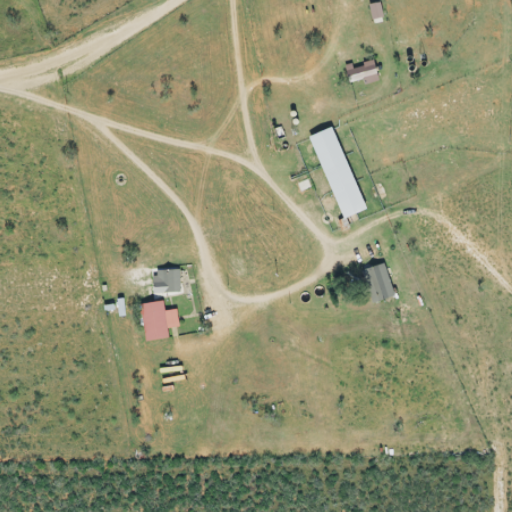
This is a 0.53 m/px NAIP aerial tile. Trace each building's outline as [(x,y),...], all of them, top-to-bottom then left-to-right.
[(346,65),(352,83),(366,79),(367,85),(381,81),(375,61),(356,66),(355,63),(346,65)] [(343,219),(367,211),(337,127),(314,136),(343,219)] [(396,298),(387,264),(364,271),(373,304),(396,298)] [(155,295),(182,294),(182,270),(155,271),(155,295)] [(143,304),(156,389),(175,386),(167,329),(180,327),(178,310),(167,312),(166,301),(143,304)]
